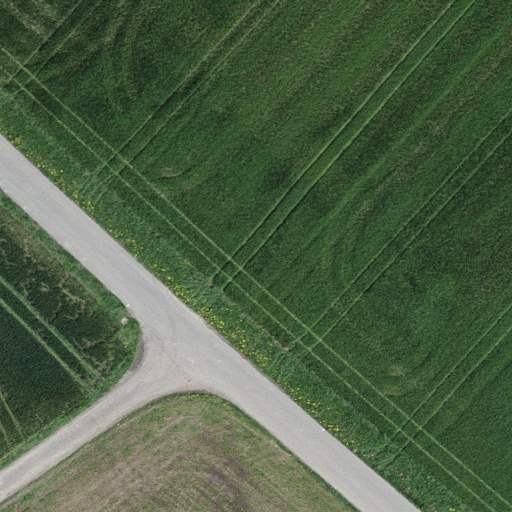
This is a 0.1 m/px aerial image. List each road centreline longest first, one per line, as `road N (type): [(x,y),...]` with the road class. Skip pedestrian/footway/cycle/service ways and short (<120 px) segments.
road 1 (unclassified): [(389,511),(193,346),(0,159)]
road 2 (track): [(193,346),(0,481)]
